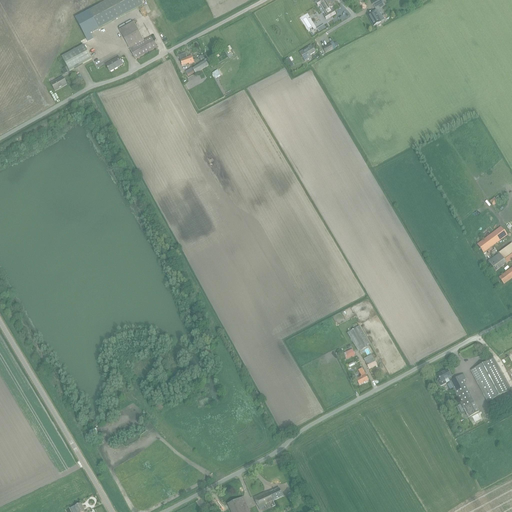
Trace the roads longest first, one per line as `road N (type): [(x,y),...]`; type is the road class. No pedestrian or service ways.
road 1 (unclassified): [(165,511),(511,320)]
road 2 (unclassified): [(0,139),(265,0)]
road 3 (tertiary): [(112,511),(0,322)]
